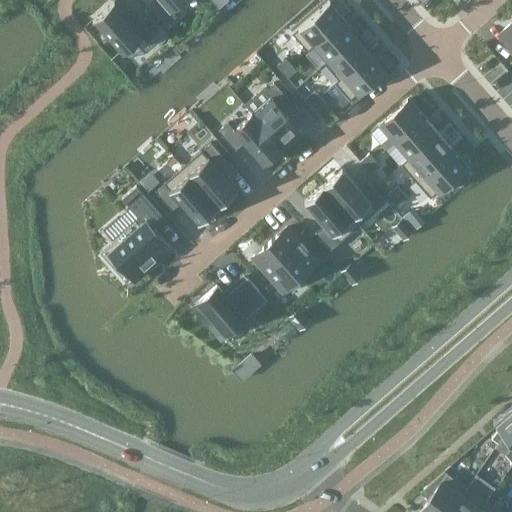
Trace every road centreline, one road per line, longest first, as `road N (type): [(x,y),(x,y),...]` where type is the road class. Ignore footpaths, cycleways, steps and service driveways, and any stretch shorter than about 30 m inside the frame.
road 1 (residential): [(435,47),(164,280)]
road 2 (tertiary): [(0,402),(233,493),(273,489),(306,470)]
road 3 (tertiary): [(511,276),(335,430),(306,470)]
road 4 (tertiary): [(306,470),(353,445),(511,305)]
